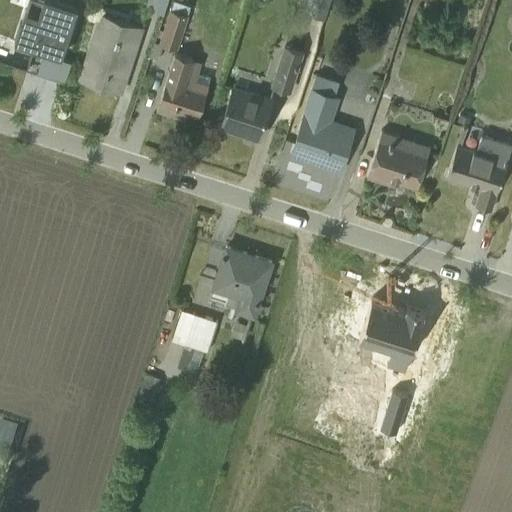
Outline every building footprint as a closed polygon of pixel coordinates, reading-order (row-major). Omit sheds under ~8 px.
[(26,0),(13,40),(61,55),(77,5),(60,0),(26,0)] [(166,0),(147,0),(144,9),(162,15),(166,0)] [(323,17),(327,0),(296,0),(294,4),(294,6),(304,13),(321,18),(323,17)] [(177,49),(190,5),(174,1),(171,10),(169,9),(160,43),(154,42),(150,57),(158,59),(162,45),(177,49)] [(142,26),(100,13),(79,78),(120,91),(142,26)] [(304,50),(283,44),(271,85),(291,91),(304,50)] [(64,81),(71,61),(43,52),(36,72),(64,81)] [(155,110),(184,119),(186,112),(198,115),(208,85),(207,85),(209,76),(198,73),(201,62),(174,53),(155,110)] [(271,97),(233,85),(221,124),(258,136),(271,97)] [(339,96),(313,88),(291,153),(315,161),(316,159),(340,167),(354,125),(332,118),(339,96)] [(460,146),(466,126),(462,125),(446,176),(480,188),(475,204),(490,209),(511,143),(481,133),(476,150),(460,146)] [(381,129),(367,176),(397,185),(399,181),(416,186),(429,145),(381,129)] [(271,261),(226,246),(212,288),(227,294),(225,303),(234,306),(234,310),(253,316),(271,261)] [(423,306),(366,290),(353,335),(410,351),(423,306)] [(178,367),(196,372),(203,349),(206,350),(215,320),(181,309),(171,339),(185,344),(178,367)] [(245,324),(234,321),(230,334),(241,338),(245,324)] [(136,399),(151,404),(155,392),(159,393),(161,385),(158,384),(159,378),(144,373),(136,399)] [(404,391),(389,386),(376,427),(391,432),(404,391)]
